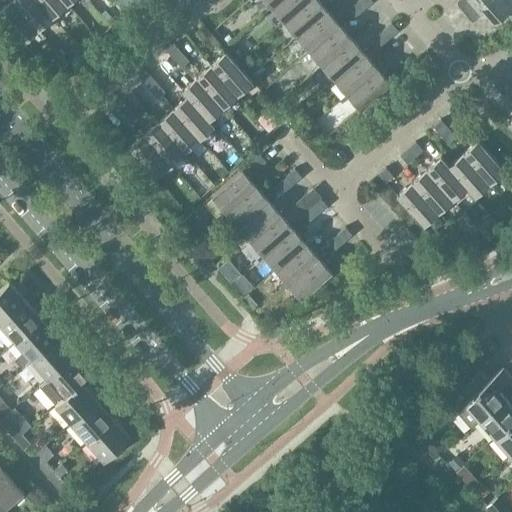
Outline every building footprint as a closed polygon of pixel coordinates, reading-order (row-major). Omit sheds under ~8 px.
[(39,29),(13,0),(11,0),(0,9),(0,15),(24,42),(39,29)] [(38,0),(13,0),(39,29),(53,17),(38,0)] [(64,0),(38,0),(53,17),(67,4),(64,0)] [(279,0),(272,6),(285,21),(308,0),(279,0)] [(308,0),(285,21),(298,35),(327,9),(319,0),(308,0)] [(372,0),(359,0),(350,9),(356,16),(374,1),(372,0)] [(463,0),(458,5),(466,13),(480,0),(463,0)] [(511,0),(480,0),(466,13),(473,22),(481,15),(480,14),(486,9),(495,20),(506,11),(511,18),(511,0)] [(298,35),(310,50),(340,24),(327,9),(298,35)] [(392,23),(375,38),(381,45),(398,31),(399,31),(398,30),(392,23)] [(310,50),(323,64),(353,38),(340,24),(310,50)] [(219,42),(212,34),(204,40),(211,49),(219,42)] [(323,64),(335,79),(365,53),(353,38),(323,64)] [(175,43),(167,50),(182,67),(190,61),(175,43)] [(227,51),(211,64),(238,94),(253,81),(227,51)] [(335,79),(348,93),(378,67),(365,53),(335,79)] [(409,67),(402,60),(394,67),(400,75),(409,67)] [(211,64),(197,77),(223,107),(238,94),(211,64)] [(378,67),(348,93),(361,108),(391,82),(378,67)] [(143,82),(158,99),(166,92),(151,75),(143,82)] [(182,90),(187,96),(189,95),(209,119),(223,107),(197,77),(182,90)] [(494,85),(502,94),(509,87),(502,79),(494,85)] [(511,90),(509,87),(502,94),(509,102),(511,99),(511,90)] [(187,96),(172,109),(198,139),(215,125),(209,119),(189,95),(187,96)] [(114,106),(129,124),(137,117),(122,100),(114,106)] [(272,105),(255,120),(267,134),(284,119),(272,105)] [(172,109),(158,121),(184,151),(198,139),(172,109)] [(434,126),(442,135),(449,128),(442,119),(434,126)] [(158,121),(144,134),(170,164),(184,151),(158,121)] [(449,128),(442,135),(449,143),(457,137),(449,128)] [(170,164),(144,134),(129,147),(155,176),(170,164)] [(479,140),(464,153),(490,183),(505,169),(479,140)] [(416,142),(409,148),(416,157),(424,150),(416,142)] [(416,157),(409,148),(401,155),(408,163),(416,157)] [(464,153),(450,165),(449,166),(467,187),(475,196),(490,183),(464,153)] [(252,161),(258,169),(267,162),(260,154),(252,161)] [(442,156),(427,169),(453,199),(467,187),(449,166),(450,165),(442,156)] [(387,168),(379,174),(386,183),(394,176),(387,168)] [(213,195),(226,211),(256,184),(243,169),(213,195)] [(295,169),(287,177),(293,184),(302,177),(295,169)] [(427,169),(412,182),(438,212),(453,199),(427,169)] [(293,184),(287,177),(278,184),(285,192),(293,184)] [(438,212),(412,182),(397,195),(423,225),(438,212)] [(226,211),(239,225),(269,199),(256,184),(226,211)] [(320,197),(311,205),(318,213),(327,205),(321,198),(320,197)] [(239,225),(251,240),(281,214),(269,199),(239,225)] [(311,205),(303,212),(309,220),(318,213),(311,205)] [(251,240),(264,254),(294,228),(281,214),(251,240)] [(185,227),(194,237),(204,229),(197,221),(195,219),(185,227)] [(346,227),(337,235),(344,242),(352,235),(346,227)] [(264,254),(277,269),(307,243),(294,228),(264,254)] [(344,242),(337,235),(329,242),(335,250),(344,242)] [(277,269),(289,283),(319,257),(307,243),(277,269)] [(214,248),(207,253),(214,260),(220,255),(214,248)] [(319,257),(289,283),(302,298),(332,272),(319,257)] [(0,288),(0,321),(25,300),(9,281),(0,288)] [(0,321),(0,322),(16,341),(41,318),(25,300),(0,321)] [(23,367),(32,359),(58,336),(41,318),(16,341),(24,350),(15,358),(23,367)] [(32,359),(48,377),(74,354),(58,336),(32,359)] [(39,385),(55,403),(80,381),(81,381),(90,373),(74,354),(48,377),(39,385)] [(467,404),(458,412),(471,427),(480,419),(506,396),(499,388),(511,376),(511,375),(504,367),(491,379),(482,369),(482,370),(461,388),(462,389),(469,397),(464,401),(467,404)] [(55,403),(72,423),(98,400),(81,381),(80,381),(55,403)] [(0,396),(0,419),(11,409),(0,396)] [(480,419),(495,436),(511,421),(511,402),(506,396),(480,419)] [(98,400),(72,423),(88,441),(114,418),(112,416),(115,414),(115,409),(109,403),(104,403),(102,405),(98,400)] [(11,409),(0,419),(0,421),(15,439),(21,433),(31,424),(16,406),(11,409)] [(114,418),(88,441),(104,459),(130,437),(114,418)] [(511,421),(495,436),(510,454),(511,451),(511,421)] [(433,432),(424,441),(437,453),(446,443),(433,432)] [(21,433),(15,439),(24,449),(30,443),(21,433)] [(46,444),(31,457),(47,476),(54,470),(46,460),(54,453),(46,444)] [(458,453),(448,461),(455,469),(465,461),(458,453)] [(54,470),(47,476),(56,485),(62,480),(60,477),(68,470),(62,463),(54,470)] [(464,463),(456,470),(472,487),(479,481),(464,463)] [(0,502),(4,507),(22,491),(0,465),(0,502)] [(479,481),(472,487),(482,499),(489,492),(479,481)] [(510,511),(497,496),(487,504),(493,511),(510,511)]
